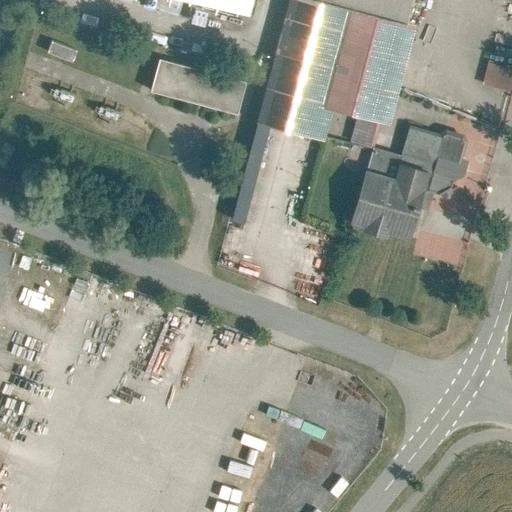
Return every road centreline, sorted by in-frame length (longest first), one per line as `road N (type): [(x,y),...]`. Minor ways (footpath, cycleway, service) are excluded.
road 1 (unclassified): [(0,213),(460,394)]
road 2 (unclassified): [(511,247),(483,355),(460,394)]
road 3 (unclassified): [(460,394),(366,511)]
